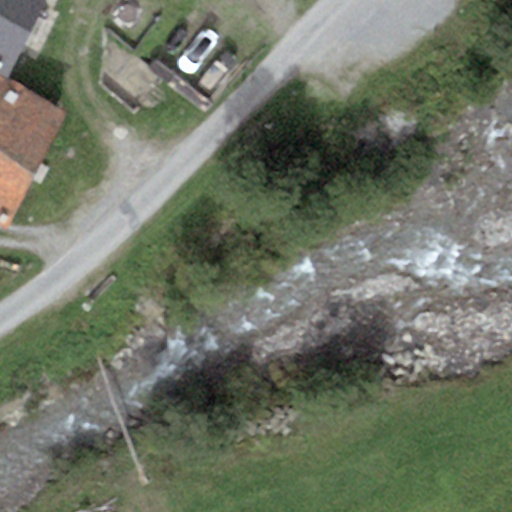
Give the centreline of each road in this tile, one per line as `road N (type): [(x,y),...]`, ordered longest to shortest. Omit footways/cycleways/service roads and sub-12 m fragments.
road 1 (unclassified): [(0,316),(119,225),(332,0)]
road 2 (track): [(119,225),(0,231)]
